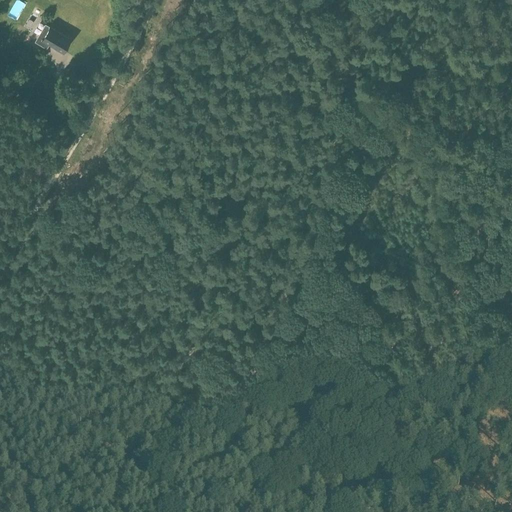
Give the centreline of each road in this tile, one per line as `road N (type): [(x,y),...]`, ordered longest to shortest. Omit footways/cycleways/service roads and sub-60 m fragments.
road 1 (track): [(24,228),(215,371),(276,451),(360,511)]
road 2 (track): [(153,0),(0,270)]
